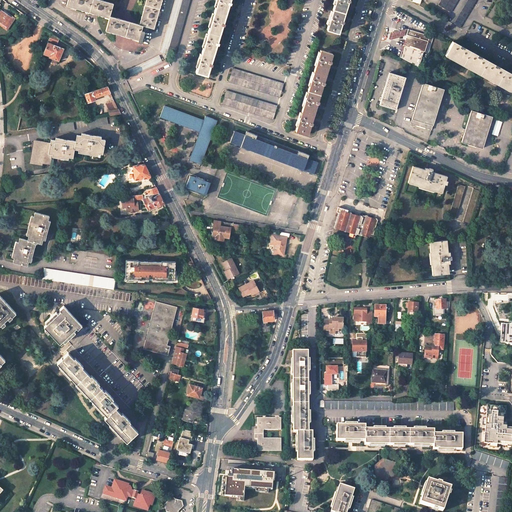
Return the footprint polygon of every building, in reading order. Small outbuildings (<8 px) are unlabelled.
[(146,0),(139,24),(134,22),(109,15),(113,2),(103,0),(67,0),(66,5),(71,7),(71,8),(74,9),(76,10),(76,8),(102,15),(109,17),(105,29),(108,30),(133,38),(133,40),(137,41),(141,42),(145,30),(148,31),(149,27),(154,28),(157,15),(159,16),(160,14),(161,11),(159,11),(161,0),(146,0)] [(167,54),(170,45),(181,0),(174,0),(160,52),(167,54)] [(181,0),(170,45),(177,47),(189,0),(181,0)] [(225,24),(226,23),(224,22),(230,4),(231,4),(231,3),(232,2),(230,1),(230,0),(217,0),(196,72),(208,76),(211,66),(213,66),(213,65),(214,63),(212,63),(218,45),(219,45),(219,44),(220,43),(218,42),(224,25),(225,25),(225,24)] [(335,0),(327,29),(339,33),(341,26),(342,26),(343,25),(343,23),(342,23),(348,2),(350,3),(350,1),(350,0),(335,0)] [(451,11),(457,0),(441,0),(439,4),(451,11)] [(461,28),(477,0),(468,0),(454,24),(461,28)] [(0,21),(4,25),(2,27),(6,30),(15,18),(11,16),(10,17),(0,10),(0,21)] [(393,32),(391,32),(389,39),(391,39),(407,35),(408,30),(406,29),(393,32)] [(434,37),(430,36),(408,30),(407,35),(400,57),(420,68),(424,52),(429,53),(434,37)] [(51,33),(49,40),(57,43),(59,38),(51,33)] [(511,73),(454,42),(446,56),(509,90),(511,90),(511,73)] [(49,57),(49,58),(59,61),(63,49),(48,43),(43,55),(49,57)] [(320,50),(296,130),(308,134),(310,127),(311,127),(312,126),(312,124),(311,124),(317,104),(318,104),(319,103),(319,101),(318,101),(323,84),(324,84),(325,83),(325,81),(324,81),(329,63),(331,64),(331,62),(331,61),(330,61),(332,54),(320,50)] [(159,55),(126,71),(130,77),(163,61),(159,55)] [(232,68),(228,81),(279,96),(283,83),(232,68)] [(396,110),(397,107),(407,77),(390,72),(385,87),(380,105),(396,110)] [(432,130),(444,89),(423,83),(411,123),(421,126),(432,130)] [(95,100),(94,98),(110,93),(107,86),(84,94),(87,103),(91,101),(95,100)] [(225,90),(221,104),(273,119),(277,105),(225,90)] [(112,96),(109,98),(114,109),(108,110),(108,112),(109,115),(120,113),(112,96)] [(169,106),(165,105),(160,116),(164,118),(169,106)] [(204,120),(169,106),(164,118),(200,131),(189,158),(200,163),(202,159),(216,119),(205,115),(204,120)] [(483,148),(493,116),(472,110),(462,142),(483,148)] [(86,119),(87,126),(108,123),(107,116),(96,118),(86,119)] [(73,122),(59,124),(60,131),(74,128),(73,122)] [(318,162),(307,158),(309,154),(246,131),(245,135),(234,131),(230,142),(314,173),(318,162)] [(105,140),(96,138),(96,136),(84,134),(84,136),(77,135),(75,144),(74,149),(102,154),(105,140)] [(72,158),(74,149),(75,144),(70,143),(70,141),(58,139),(58,141),(51,139),(50,144),(48,154),(52,155),(72,158)] [(50,166),(52,155),(48,154),(50,144),(35,142),(31,162),(50,166)] [(133,165),(134,180),(149,178),(150,177),(151,176),(145,164),(133,165)] [(413,166),(409,181),(420,184),(419,186),(436,190),(436,189),(443,191),(445,184),(447,184),(448,183),(448,180),(446,180),(447,177),(435,173),(435,175),(432,174),(432,172),(433,170),(430,169),(430,170),(427,169),(427,170),(413,166)] [(206,193),(210,182),(204,180),(205,178),(196,175),(196,177),(190,175),(186,186),(206,193)] [(465,186),(459,184),(449,217),(455,219),(465,186)] [(470,223),(480,190),(473,188),(463,221),(470,223)] [(152,195),(144,200),(149,209),(156,205),(157,207),(164,204),(159,193),(153,197),(152,195)] [(133,199),(133,195),(121,196),(122,207),(126,206),(126,211),(138,210),(137,202),(133,202),(133,199)] [(340,214),(344,215),(340,230),(350,233),(350,232),(352,232),(352,233),(361,236),(361,234),(368,236),(369,236),(370,234),(373,235),(377,220),(362,216),(361,219),(358,218),(358,219),(355,218),(355,217),(347,215),(347,212),(348,210),(342,208),(340,214)] [(47,223),(49,216),(35,212),(27,239),(33,241),(33,242),(36,243),(36,242),(41,243),(43,235),(45,235),(47,231),(49,224),(47,223)] [(334,228),(340,230),(344,215),(340,214),(338,213),(336,221),(334,228)] [(230,228),(231,222),(214,219),(213,224),(215,224),(215,228),(214,228),(213,232),(216,233),(215,239),(224,240),(224,237),(229,237),(230,228)] [(272,234),(270,244),(275,244),(274,253),(283,255),(286,236),(289,236),(289,232),(280,231),(280,235),(272,234)] [(33,241),(27,239),(19,237),(12,261),(26,265),(29,257),(31,257),(31,254),(34,245),(32,245),(33,242),(33,241)] [(446,258),(448,258),(451,258),(451,257),(451,256),(450,256),(450,253),(448,253),(447,238),(433,239),(433,251),(432,251),(432,263),(434,263),(435,274),(449,273),(448,263),(446,263),(446,258)] [(223,263),(227,270),(230,277),(239,273),(232,258),(223,263)] [(126,259),(126,278),(134,278),(134,280),(138,280),(138,278),(145,278),(145,280),(149,281),(150,278),(159,279),(159,281),(167,281),(167,279),(174,279),(175,279),(175,261),(162,261),(155,261),(155,263),(148,263),(148,261),(139,261),(139,260),(126,259)] [(41,278),(112,290),(114,280),(43,269),(41,278)] [(0,279),(128,300),(129,293),(0,272),(0,279)] [(253,280),(238,287),(243,296),(251,293),(258,289),(253,280)] [(0,323),(7,317),(10,314),(11,316),(15,312),(0,295),(0,323)] [(445,299),(435,299),(436,306),(433,306),(433,314),(443,314),(443,308),(445,308),(445,299)] [(177,307),(156,302),(144,348),(168,355),(170,346),(167,345),(177,307)] [(408,303),(408,308),(407,315),(417,316),(417,303),(408,303)] [(60,310),(52,317),(43,325),(59,342),(76,327),(77,328),(81,324),(63,304),(59,308),(60,310)] [(375,305),(374,316),(378,316),(378,323),(385,323),(385,305),(375,305)] [(354,307),(354,316),(354,321),(366,321),(366,323),(371,323),(372,311),(366,311),(366,308),(354,307)] [(203,309),(194,308),(193,316),(197,317),(196,321),(204,323),(206,312),(203,312),(203,309)] [(262,311),(262,321),(273,320),(273,310),(267,310),(262,311)] [(329,334),(335,334),(335,331),(338,331),(338,329),(343,329),(343,318),(332,318),(332,321),(330,321),(330,320),(324,320),(324,329),(329,329),(329,331),(329,334)] [(404,323),(396,322),(395,331),(403,331),(404,323)] [(511,323),(510,324),(510,325),(501,324),(499,344),(510,344),(509,345),(511,345),(511,323)] [(80,328),(67,340),(130,408),(149,391),(87,325),(81,330),(80,328)] [(366,333),(357,333),(357,341),(366,341),(366,333)] [(434,335),(433,345),(431,345),(430,346),(425,346),(424,357),(431,357),(431,355),(437,355),(438,349),(442,350),(443,335),(434,335)] [(356,354),(356,358),(366,358),(366,352),(366,341),(357,341),(352,341),(352,351),(356,352),(356,354)] [(184,366),(187,353),(183,352),(184,348),(177,346),(172,362),(184,366)] [(496,350),(491,349),(490,354),(497,363),(502,363),(502,358),(496,350)] [(307,386),(307,383),(307,367),(309,367),(309,362),(307,362),(307,351),(292,351),(292,361),(293,390),(293,417),(293,432),(297,431),(297,445),(297,460),(313,460),(312,448),(314,447),(314,442),(312,442),(312,431),(308,431),(308,420),(310,420),(310,414),(308,414),(308,391),(309,391),(309,386),(307,386)] [(68,352),(57,362),(67,373),(83,390),(99,407),(107,415),(104,417),(116,430),(126,441),(137,431),(129,422),(130,421),(122,412),(120,413),(115,407),(118,405),(112,399),(114,397),(105,389),(104,390),(98,384),(99,382),(91,374),(90,375),(81,367),(83,365),(75,356),(73,357),(68,352)] [(397,363),(411,364),(411,354),(398,353),(397,363)] [(334,366),(326,366),(326,373),(324,373),(324,384),(327,384),(327,390),(338,390),(338,384),(331,384),(331,373),(335,373),(334,366)] [(373,368),(372,370),(386,371),(385,383),(385,385),(387,385),(389,369),(373,368)] [(386,371),(372,370),(371,382),(385,383),(386,371)] [(169,378),(177,380),(178,374),(170,372),(169,378)] [(189,384),(187,394),(196,397),(197,395),(200,396),(202,388),(189,384)] [(323,408),(453,410),(453,402),(346,401),(346,400),(323,400),(323,408)] [(504,406),(486,405),(485,419),(485,426),(483,443),(489,444),(500,445),(507,445),(507,447),(511,447),(511,446),(511,445),(511,429),(506,429),(506,427),(502,426),(502,422),(503,418),(504,406)] [(185,408),(182,418),(192,421),(195,411),(185,408)] [(280,418),(274,418),(259,418),(257,418),(257,432),(257,450),(281,450),(281,440),(265,440),(265,429),(280,428),(280,418)] [(444,434),(441,434),(433,434),(433,430),(421,430),(421,429),(418,429),(415,429),(415,430),(401,430),(401,428),(398,428),(395,428),(395,430),(380,430),(380,428),(378,428),(375,428),(375,430),(364,429),(364,425),(352,425),(352,424),(350,424),(347,424),(347,425),(335,425),(335,440),(364,440),(364,444),(433,445),(433,449),(461,449),(461,434),(450,434),(450,432),(447,432),(444,432),(444,434)] [(177,453),(188,456),(191,447),(189,446),(194,431),(184,428),(180,440),(177,448),(179,449),(177,453)] [(159,449),(156,459),(162,460),(168,462),(174,441),(165,439),(163,445),(169,447),(168,449),(166,448),(166,451),(159,449)] [(474,450),(472,457),(506,469),(508,463),(474,450)] [(231,469),(230,477),(227,477),(222,477),(222,480),(225,480),(224,499),(236,500),(243,500),(244,488),(244,485),(255,486),(255,488),(267,489),(271,489),(272,480),(273,480),(273,472),(265,472),(265,473),(249,472),(250,471),(231,469)] [(503,511),(507,478),(500,477),(496,511),(503,511)] [(127,483),(114,479),(113,482),(114,483),(113,486),(114,486),(113,488),(111,487),(105,485),(102,493),(122,499),(127,483)] [(419,504),(432,508),(441,511),(449,488),(440,485),(440,484),(436,482),(435,484),(426,481),(419,504)] [(128,483),(127,483),(122,499),(125,500),(126,496),(128,495),(136,497),(133,504),(147,509),(149,503),(152,504),(155,494),(150,492),(149,494),(147,493),(147,492),(142,490),(140,494),(137,493),(138,490),(134,489),(134,490),(130,489),(131,487),(130,485),(128,485),(128,483)] [(346,511),(348,505),(350,506),(351,501),(350,501),(353,490),(339,485),(335,498),(330,511),(346,511)] [(170,501),(167,503),(169,511),(172,511),(180,511),(181,511),(181,510),(184,506),(183,500),(177,498),(177,497),(173,496),(170,500),(170,501)] [(370,499),(366,511),(374,511),(375,510),(382,511),(397,511),(399,509),(370,499)]
